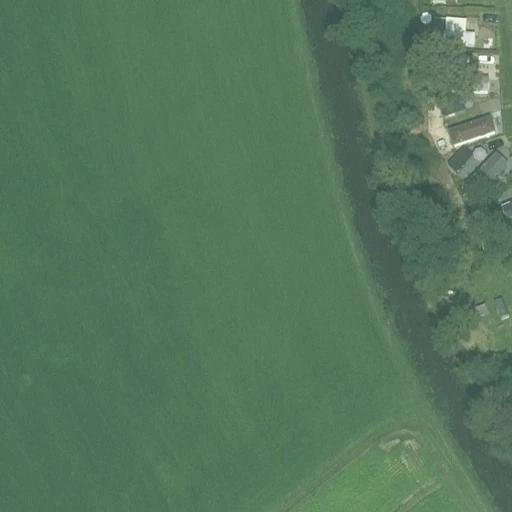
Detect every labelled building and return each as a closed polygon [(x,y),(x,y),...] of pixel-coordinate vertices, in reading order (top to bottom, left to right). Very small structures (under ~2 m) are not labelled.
[(472,46),(474,34),(463,33),(464,20),(432,17),(429,42),(472,46)] [(432,51),(432,65),(456,65),(456,51),(432,51)] [(451,149),(493,131),(486,115),(444,133),(451,149)] [(484,147),(473,159),(462,148),(446,165),(463,183),(491,154),(484,147)] [(462,185),(473,196),(506,165),(495,154),(462,185)] [(504,225),(511,221),(511,201),(497,207),(504,225)]
